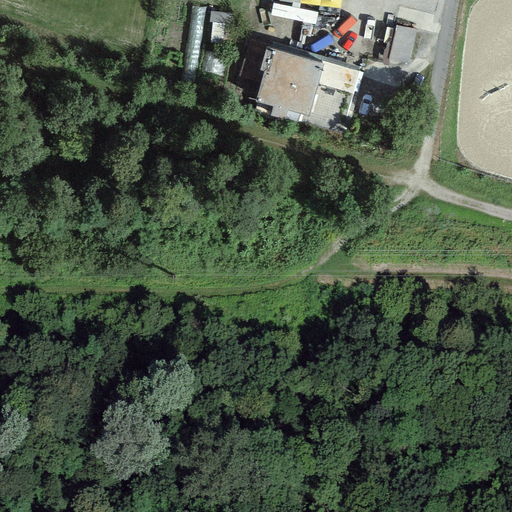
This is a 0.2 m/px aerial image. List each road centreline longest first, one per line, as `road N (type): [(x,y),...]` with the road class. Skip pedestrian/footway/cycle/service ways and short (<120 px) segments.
road 1 (track): [(0,287),(283,279),(419,181)]
road 2 (track): [(0,60),(419,181)]
